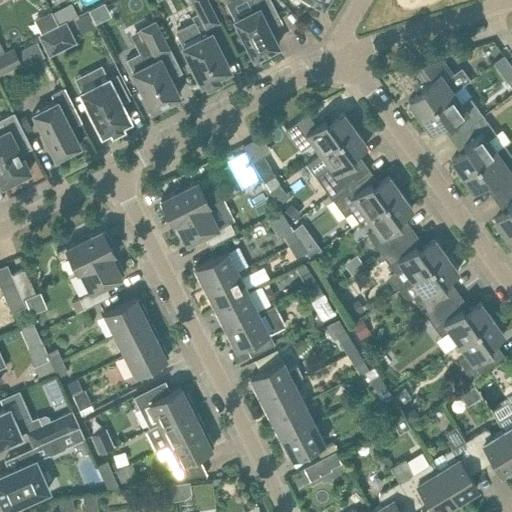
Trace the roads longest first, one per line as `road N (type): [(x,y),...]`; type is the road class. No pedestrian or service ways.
road 1 (residential): [(284,511),(111,172)]
road 2 (residential): [(511,295),(342,60)]
road 3 (residential): [(111,172),(342,60)]
road 4 (residential): [(342,60),(511,2)]
road 5 (residential): [(0,226),(111,172)]
